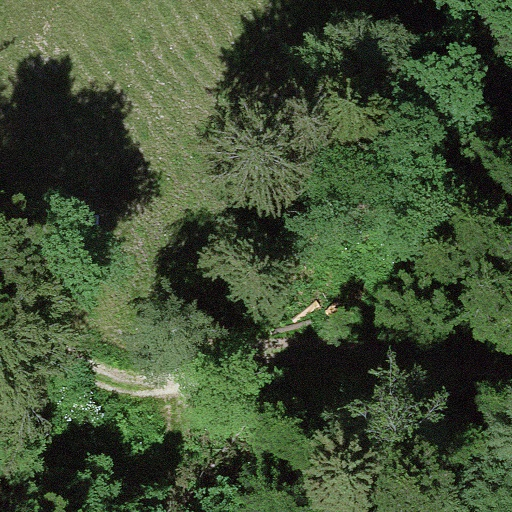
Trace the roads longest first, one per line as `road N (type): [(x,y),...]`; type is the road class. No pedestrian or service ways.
road 1 (track): [(511,373),(272,345),(228,355),(190,381)]
road 2 (track): [(190,381),(143,382),(67,361),(0,314)]
road 3 (track): [(190,381),(183,449),(207,511)]
